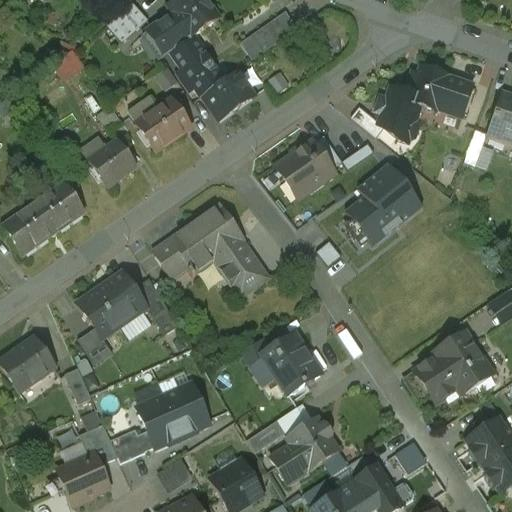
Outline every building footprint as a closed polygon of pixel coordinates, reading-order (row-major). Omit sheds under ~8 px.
[(202,0),(181,0),(167,10),(173,18),(149,34),(166,59),(171,56),(193,40),(218,23),(202,0)] [(129,4),(104,26),(121,46),(147,24),(129,4)] [(285,16),(240,47),(251,64),(296,32),(285,16)] [(223,84),(193,40),(171,56),(182,73),(176,77),(188,95),(194,91),(199,99),(223,84)] [(62,82),(83,68),(73,53),(52,67),(62,82)] [(166,88),(177,83),(171,70),(160,76),(166,88)] [(429,73),(419,70),(417,78),(411,76),(404,96),(402,103),(420,109),(435,114),(435,112),(461,121),(471,90),(446,81),(448,75),(430,70),(429,73)] [(236,76),(202,99),(219,124),(253,100),(236,76)] [(420,109),(402,103),(404,96),(390,91),(386,102),(378,99),(373,115),(379,117),(376,126),(375,127),(381,133),(394,143),(407,147),(408,144),(413,142),(417,130),(415,125),(420,109)] [(511,103),(500,99),(487,138),(511,146),(511,103)] [(169,103),(134,128),(154,157),(189,132),(169,103)] [(122,128),(109,110),(96,119),(109,137),(122,128)] [(376,126),(358,111),(349,122),(374,142),(381,133),(375,127),(376,126)] [(340,166),(322,140),(312,147),(330,173),(340,166)] [(116,144),(87,165),(105,191),(134,170),(116,144)] [(311,145),(274,170),(297,203),(333,177),(330,173),(312,147),(311,145)] [(364,205),(346,220),(371,250),(421,209),(387,167),(355,193),(364,205)] [(63,187),(1,230),(21,259),(83,216),(63,187)] [(219,208),(168,244),(188,272),(186,273),(190,279),(193,283),(196,281),(193,277),(218,260),(235,285),(230,289),(239,301),(267,282),(240,244),(243,242),(219,208)] [(168,244),(151,256),(175,290),(190,279),(186,273),(188,272),(168,244)] [(122,276),(76,309),(88,326),(90,325),(101,341),(144,311),(145,310),(133,292),(122,276)] [(177,330),(148,282),(133,292),(145,310),(144,311),(163,339),(177,330)] [(496,301),(469,318),(478,332),(505,314),(496,301)] [(463,336),(431,357),(432,359),(434,358),(435,360),(445,375),(443,376),(458,398),(473,389),(476,387),(475,385),(489,376),(488,373),(463,336)] [(294,340),(282,347),(281,345),(268,353),(260,359),(261,360),(287,399),(319,378),(294,340)] [(261,343),(233,361),(244,379),(252,373),(249,368),(261,360),(260,359),(268,353),(261,343)] [(55,373),(35,345),(0,369),(20,397),(55,373)] [(435,360),(413,375),(424,391),(430,401),(434,407),(444,400),(448,406),(458,398),(443,376),(445,375),(435,360)] [(90,402),(77,372),(64,378),(78,407),(90,402)] [(489,376),(475,385),(476,387),(473,389),(478,397),(496,386),(497,381),(492,374),(488,373),(489,376)] [(190,387),(163,399),(182,441),(188,438),(187,437),(207,428),(190,387)] [(424,391),(413,398),(420,408),(430,401),(424,391)] [(163,399),(136,411),(146,434),(154,451),(174,443),(175,444),(182,441),(163,399)] [(511,440),(498,419),(462,443),(468,452),(467,453),(476,467),(511,443),(511,440)] [(315,421),(285,440),(296,456),(275,470),(286,487),(307,473),(308,475),(337,455),(327,440),(329,439),(330,437),(324,429),(322,428),(320,429),(315,421)] [(276,423),(246,444),(254,456),(285,436),(276,423)] [(102,429),(76,441),(85,461),(93,458),(97,469),(116,461),(109,444),(102,429)] [(134,433),(121,439),(131,462),(144,456),(136,439),(134,433)] [(146,434),(136,439),(144,455),(153,451),(154,452),(154,451),(146,434)] [(121,439),(109,444),(116,461),(119,467),(131,462),(121,439)] [(511,443),(476,467),(476,468),(478,467),(484,477),(482,478),(492,492),(494,492),(498,498),(511,489),(511,443)] [(85,461),(55,476),(64,495),(71,496),(76,507),(79,505),(83,505),(92,502),(94,498),(107,492),(97,469),(93,458),(85,461)] [(362,458),(335,476),(344,491),(372,473),(362,458)] [(168,496),(191,480),(179,462),(156,478),(168,496)] [(240,463),(209,482),(226,511),(236,511),(261,497),(240,463)] [(378,476),(359,488),(367,501),(350,511),(396,511),(400,510),(389,494),(378,476)] [(405,487),(401,486),(389,494),(400,510),(411,503),(412,498),(405,487)] [(337,495),(310,511),(350,511),(348,509),(347,510),(337,495)] [(196,511),(190,500),(173,509),(174,511),(196,511)]
